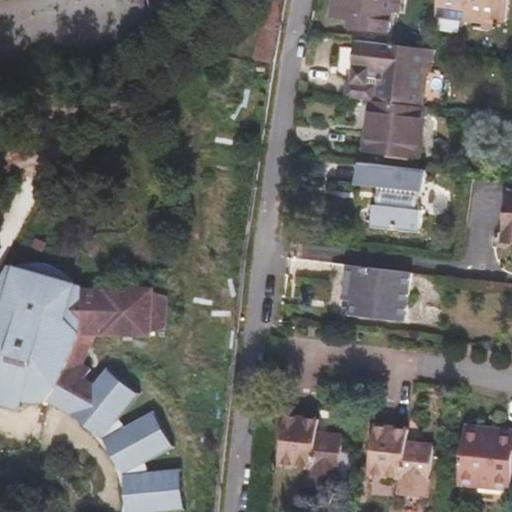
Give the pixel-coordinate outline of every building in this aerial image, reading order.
[(284,27),(288,0),(273,0),(270,25),(284,27)] [(355,27),(393,32),(395,10),(402,11),(403,0),(338,0),(336,17),(355,19),(355,27)] [(488,16),(509,19),(511,0),(444,0),(442,16),(487,22),(488,16)] [(379,100),(426,106),(430,72),(434,72),(436,49),(377,42),(362,40),(358,68),(360,68),(359,82),(353,81),(351,97),(375,100),(379,100)] [(379,100),(375,100),(369,150),(421,156),(426,106),(379,100)] [(430,169),(362,161),(360,184),(385,187),(384,191),(387,192),(386,200),(382,200),(382,206),(378,205),(376,226),(424,232),(426,210),(424,210),(424,205),(422,204),(423,196),(425,196),(426,192),(427,192),(430,169)] [(414,273),(350,264),(346,299),(355,300),(353,315),(408,322),(414,273)] [(75,335),(91,335),(147,337),(147,333),(159,330),(160,301),(147,296),(147,292),(99,290),(100,293),(76,293),(76,290),(71,289),(68,284),(62,279),(56,276),(50,272),(43,270),(35,269),(29,269),(20,270),(15,272),(13,274),(5,271),(0,279),(0,405),(19,410),(23,407),(23,404),(27,405),(31,405),(45,403),(56,390),(65,364),(75,335)] [(82,410),(83,397),(76,393),(87,370),(79,367),(91,335),(75,335),(65,364),(56,390),(65,394),(64,400),(77,407),(82,410)] [(81,422),(96,432),(117,419),(135,390),(102,369),(84,397),(83,397),(82,410),(81,422)] [(112,447),(122,462),(147,458),(174,439),(151,406),(124,425),(112,447)] [(72,416),(81,422),(82,410),(77,407),(72,416)] [(312,483),(339,486),(344,435),(318,431),(319,419),(287,415),(281,463),(313,467),(312,483)] [(96,432),(112,447),(124,425),(117,419),(96,432)] [(461,480),(511,485),(511,429),(502,428),(501,436),(484,434),(485,426),(468,424),(461,480)] [(371,473),(403,477),(401,494),(429,497),(435,445),(409,442),(410,429),(377,425),(371,473)] [(122,462),(132,482),(151,467),(147,458),(122,462)] [(132,482),(135,500),(159,506),(191,499),(183,460),(151,467),(132,482)] [(135,500),(134,511),(158,511),(159,506),(135,500)]
